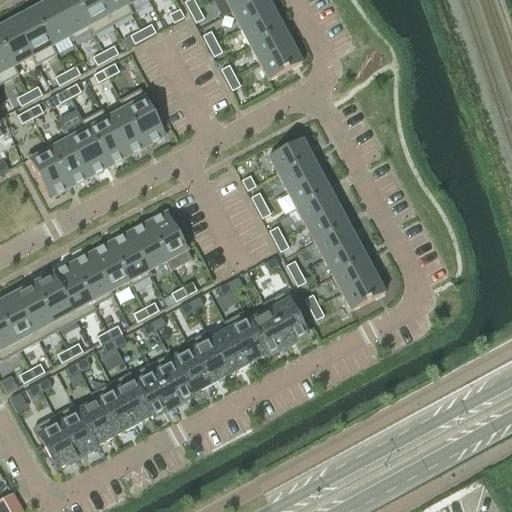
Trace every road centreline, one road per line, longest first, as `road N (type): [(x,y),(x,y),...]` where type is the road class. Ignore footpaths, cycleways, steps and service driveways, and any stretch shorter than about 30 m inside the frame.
road 1 (residential): [(0,417),(45,499),(59,502),(424,302),(310,95)]
road 2 (residential): [(310,95),(0,257)]
road 3 (secondary): [(511,385),(278,511)]
road 4 (secondary): [(347,511),(511,421)]
